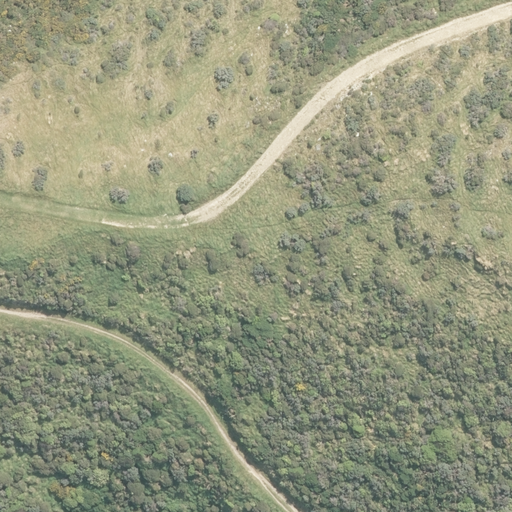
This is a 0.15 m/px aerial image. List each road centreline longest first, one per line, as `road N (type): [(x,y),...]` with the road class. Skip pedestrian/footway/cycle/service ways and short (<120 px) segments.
road 1 (track): [(511,12),(317,89),(226,197),(117,234),(0,198)]
road 2 (track): [(0,305),(88,323),(182,379),(298,511)]
